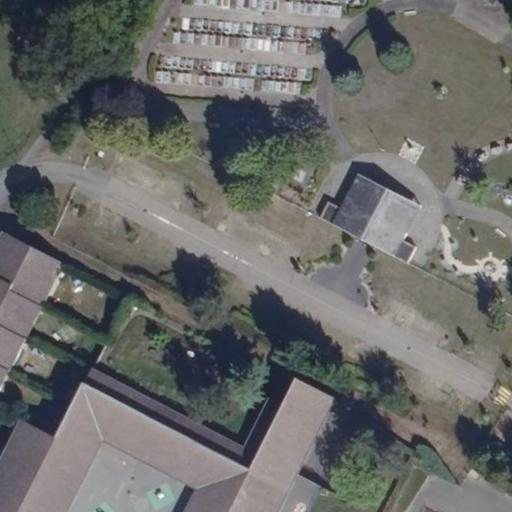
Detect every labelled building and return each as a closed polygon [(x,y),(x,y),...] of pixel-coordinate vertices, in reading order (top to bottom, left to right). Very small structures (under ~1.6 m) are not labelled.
[(358,230),(349,233),(364,241),(381,249),(377,235),(385,221),(406,231),(420,203),(360,172),(346,200),(367,211),(358,230)] [(349,233),(358,230),(367,211),(346,200),(341,208),(330,202),(321,219),(349,233)] [(377,235),(381,249),(407,262),(416,245),(403,238),(406,231),(385,221),(377,235)] [(0,380),(62,262),(9,235),(0,253),(0,380)] [(0,511),(64,511),(105,435),(205,490),(192,511),(241,511),(250,498),(276,511),(296,473),(335,398),(291,374),(288,380),(254,446),(98,366),(61,438),(28,421),(0,476),(0,511)] [(275,511),(276,511),(250,498),(241,511),(275,511)]
